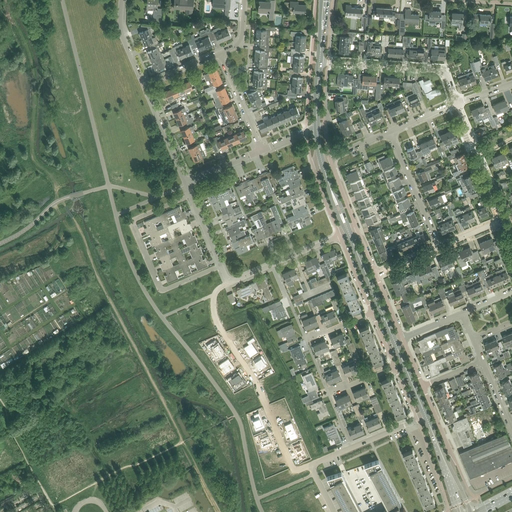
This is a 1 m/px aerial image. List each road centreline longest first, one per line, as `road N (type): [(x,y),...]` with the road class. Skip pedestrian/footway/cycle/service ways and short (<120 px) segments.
road 1 (residential): [(226,277),(212,300),(220,330),(251,374),(295,469),(313,467)]
road 2 (residential): [(190,195),(131,221),(162,290),(221,266)]
road 3 (residential): [(456,103),(442,71),(319,62)]
road 4 (residential): [(504,219),(456,103)]
road 5 (unclassified): [(438,246),(389,132)]
